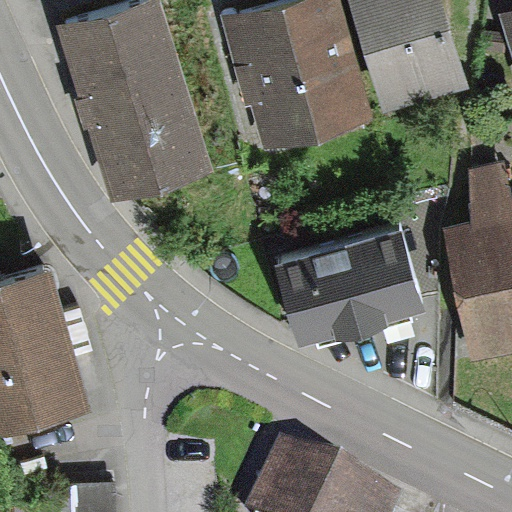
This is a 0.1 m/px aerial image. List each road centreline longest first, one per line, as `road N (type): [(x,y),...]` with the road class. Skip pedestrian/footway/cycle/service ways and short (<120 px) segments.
road 1 (tertiary): [(511,495),(237,357),(168,313)]
road 2 (tertiary): [(168,313),(86,226),(1,74)]
road 3 (residential): [(152,511),(147,367),(149,344),(168,313)]
